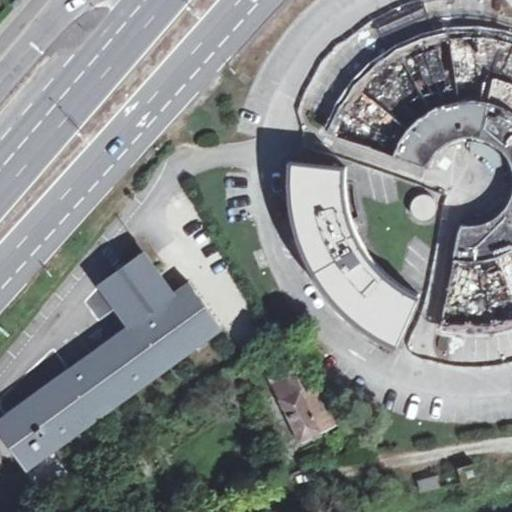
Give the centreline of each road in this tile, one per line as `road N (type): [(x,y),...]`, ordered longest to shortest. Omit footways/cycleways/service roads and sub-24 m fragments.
road 1 (primary): [(30,244),(271,0)]
road 2 (primary): [(30,244),(240,0)]
road 3 (primary): [(158,0),(0,183)]
